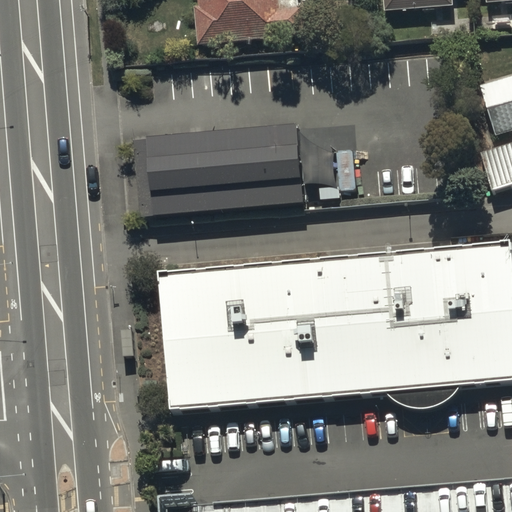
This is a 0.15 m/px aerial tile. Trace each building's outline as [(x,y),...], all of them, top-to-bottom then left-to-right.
[(196,14),(199,52),(306,42),(303,12),(300,12),(299,2),(280,4),(279,0),(198,0),(199,13),(196,14)] [(511,0),(385,0),(386,15),(454,12),(453,0),(487,0),(488,9),(511,7),(511,0)] [(511,85),(482,94),(496,142),(511,137),(511,85)] [(309,210),(301,129),(139,144),(146,225),(309,210)] [(511,190),(511,147),(482,156),(494,196),(511,190)] [(511,279),(509,246),(165,280),(178,411),(511,377),(511,279)] [(124,332),(126,359),(135,358),(133,332),(124,332)] [(511,511),(511,493),(275,511),(511,511)]
